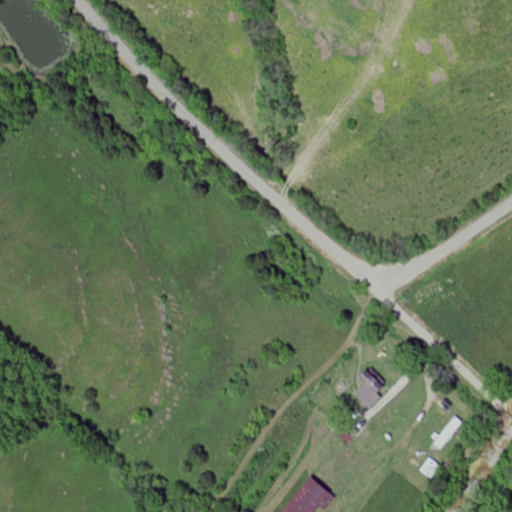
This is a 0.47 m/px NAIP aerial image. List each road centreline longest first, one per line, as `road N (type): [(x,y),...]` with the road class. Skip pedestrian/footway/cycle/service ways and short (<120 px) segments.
road 1 (residential): [(511,204),(418,266),(364,269),(237,164),(78,0)]
road 2 (residential): [(511,413),(437,354),(364,269)]
